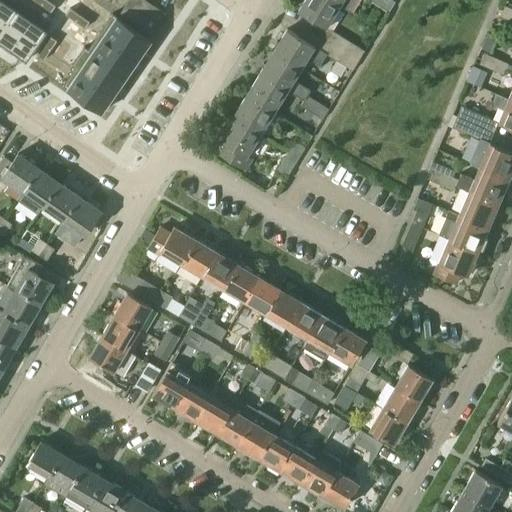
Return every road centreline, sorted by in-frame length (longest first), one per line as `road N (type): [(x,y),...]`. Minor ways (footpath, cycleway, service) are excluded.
road 1 (residential): [(481,329),(168,150)]
road 2 (residential): [(291,511),(43,368)]
road 3 (residential): [(497,338),(392,511)]
road 4 (residential): [(43,368),(141,195)]
road 5 (residential): [(141,195),(0,97)]
road 6 (residential): [(168,150),(248,13)]
